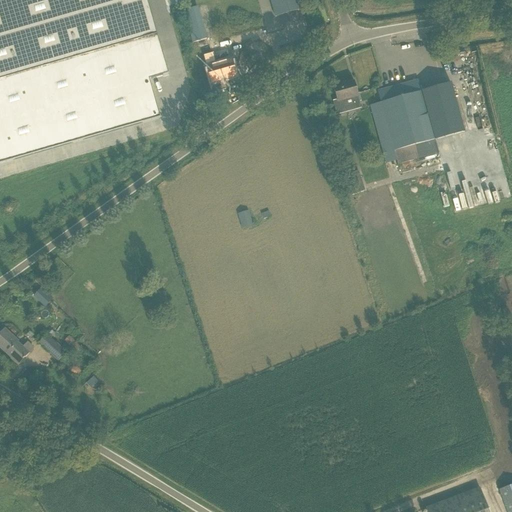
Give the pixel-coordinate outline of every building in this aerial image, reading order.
[(125,0),(0,0),(0,164),(160,119),(149,80),(168,75),(146,0),(130,0),(126,1),(125,0)] [(300,0),(269,0),(274,17),(303,9),(300,0)] [(184,10),(192,42),(207,38),(200,6),(184,10)] [(212,53),(203,56),(211,84),(221,81),(221,80),(225,79),(225,80),(226,80),(225,79),(236,76),(231,60),(230,60),(215,64),(212,53)] [(383,110),(372,113),(374,123),(380,143),(391,140),(396,159),(396,160),(397,165),(413,160),(438,154),(438,153),(435,140),(421,91),(421,89),(418,80),(377,91),(383,110)] [(358,96),(354,81),(333,87),(337,100),(333,101),(335,110),(346,107),(347,111),(355,109),(352,98),(358,96)] [(451,83),(421,91),(435,140),(464,132),(451,83)] [(338,157),(341,167),(350,164),(346,154),(338,157)] [(345,176),(352,195),(364,191),(358,171),(345,176)] [(237,214),(242,229),(253,226),(248,210),(237,214)] [(34,296),(45,306),(53,298),(41,288),(34,296)] [(0,332),(0,348),(18,365),(28,354),(17,344),(19,342),(4,328),(0,332)] [(38,343),(58,362),(70,348),(65,343),(61,347),(47,334),(38,343)] [(75,342),(70,347),(76,352),(81,347),(75,342)] [(78,363),(69,373),(75,378),(84,368),(78,363)] [(0,427),(0,437),(3,440),(12,428),(4,422),(0,427)] [(19,453),(27,458),(36,444),(28,438),(19,453)] [(511,511),(511,484),(498,490),(506,511),(511,511)] [(425,507),(427,511),(488,511),(479,487),(425,507)] [(21,495),(24,501),(29,498),(27,493),(21,495)]
